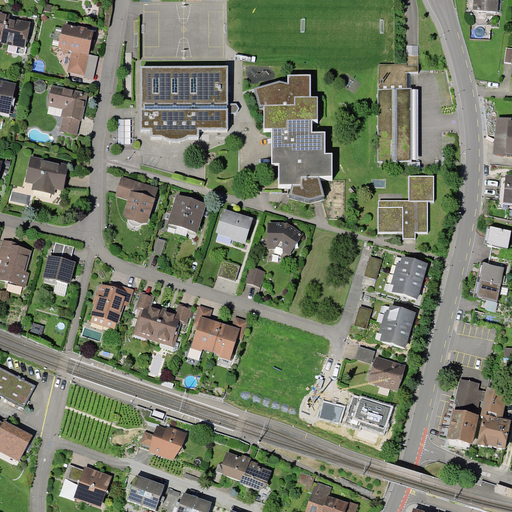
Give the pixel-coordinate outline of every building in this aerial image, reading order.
[(495,15),(495,0),(477,0),(476,12),(476,13),(495,15)] [(8,19),(7,18),(1,44),(23,49),(28,27),(7,22),(8,19)] [(84,73),(92,37),(84,35),(85,33),(78,32),(77,33),(71,32),(71,31),(70,31),(70,32),(62,30),(58,50),(61,51),(63,55),(67,52),(72,53),(68,70),(84,73)] [(511,53),(511,50),(505,50),(503,65),(510,66),(511,53)] [(226,108),(226,81),(226,71),(140,71),(140,110),(143,110),(143,113),(140,113),(140,134),(150,134),(150,141),(160,141),(163,143),(166,144),(170,145),(174,145),(178,145),(181,144),(187,141),(197,141),(197,134),(226,133),(226,115),(234,115),(236,111),(234,108),(226,108)] [(259,110),(263,110),(293,110),(293,102),(310,102),(310,75),(288,75),(287,84),(279,81),(255,88),(259,110)] [(40,94),(43,91),(44,87),(42,84),(38,83),(34,85),(33,89),(36,93),(40,94)] [(12,90),(7,89),(0,88),(0,87),(0,111),(6,113),(8,103),(9,103),(12,90)] [(59,133),(75,137),(83,98),(52,91),(51,95),(49,95),(47,101),(49,102),(48,106),(64,110),(59,133)] [(410,92),(377,92),(377,164),(410,164),(410,92)] [(286,133),(286,125),(311,125),(317,125),(317,102),(310,102),(293,102),(293,110),(263,110),(263,133),(271,133),(286,133)] [(115,140),(131,140),(131,121),(115,121),(115,140)] [(506,155),(511,155),(511,130),(510,130),(510,125),(497,124),(494,155),(506,155)] [(311,137),(311,125),(286,125),(286,133),(271,133),(271,168),(278,168),(278,189),(303,189),(303,184),(300,184),(300,181),(331,181),(331,159),(324,159),(324,137),(311,137)] [(64,178),(64,177),(66,169),(31,161),(26,183),(34,185),(32,191),(52,196),(53,189),(61,191),(62,188),(65,186),(66,181),(64,178)] [(401,210),(377,210),(377,235),(427,235),(427,204),(433,204),(433,179),(407,179),(408,203),(401,203),(401,210)] [(511,179),(504,179),(503,200),(511,201),(511,179)] [(138,187),(122,182),(117,197),(130,201),(124,217),(129,221),(135,220),(139,225),(145,223),(155,192),(145,189),(143,190),(139,189),(138,187)] [(168,226),(181,231),(190,203),(176,199),(171,216),(166,214),(164,220),(169,221),(168,226)] [(204,208),(190,203),(181,231),(195,235),(201,217),(205,218),(207,214),(202,213),(204,208)] [(245,242),(250,224),(223,215),(222,217),(219,218),(221,221),(217,233),(245,242)] [(297,249),(296,245),(301,238),(289,230),(282,227),(267,227),(267,250),(274,250),(273,255),(280,257),(283,253),(288,256),(293,250),(297,249)] [(490,230),(488,240),(486,247),(505,251),(509,234),(490,230)] [(152,255),(160,257),(165,243),(157,240),(152,255)] [(22,275),(28,253),(15,249),(15,252),(9,250),(11,245),(3,242),(0,252),(0,269),(0,270),(0,271),(0,282),(8,284),(8,283),(17,285),(20,274),(22,275)] [(365,268),(378,272),(381,262),(368,259),(365,268)] [(52,295),(64,298),(72,266),(49,260),(43,284),(54,287),(52,295)] [(422,275),(425,267),(402,261),(400,268),(397,267),(394,277),(416,283),(419,275),(422,275)] [(234,283),(239,268),(221,263),(216,278),(234,283)] [(479,284),(498,287),(501,270),(482,267),(479,284)] [(375,282),(378,272),(365,268),(363,278),(375,282)] [(245,284),(258,289),(263,274),(250,270),(245,284)] [(417,293),(414,292),(416,283),(394,277),(392,287),(395,288),(393,295),(415,301),(417,293)] [(495,304),(498,287),(479,284),(476,301),(495,304)] [(130,293),(128,292),(125,291),(126,291),(114,287),(112,292),(101,288),(92,317),(104,321),(102,327),(113,330),(116,321),(122,302),(127,303),(130,293)] [(135,335),(153,340),(162,311),(159,310),(158,311),(158,312),(148,309),(151,299),(141,296),(136,310),(142,311),(139,323),(137,324),(136,328),(136,330),(135,335)] [(165,312),(162,311),(153,340),(160,343),(158,349),(172,353),(175,352),(177,345),(172,343),(172,341),(174,340),(175,336),(174,334),(178,323),(184,325),(188,311),(178,308),(175,317),(166,314),(165,312)] [(371,312),(358,308),(356,318),(368,322),(371,312)] [(385,316),(382,326),(404,332),(407,323),(410,324),(413,316),(390,310),(388,317),(385,316)] [(356,318),(353,328),(365,331),(368,322),(356,318)] [(193,347),(211,353),(219,328),(201,322),(193,347)] [(402,341),(404,332),(382,326),(380,336),(383,336),(381,344),(403,350),(405,342),(402,341)] [(211,353),(229,359),(236,333),(219,328),(211,353)] [(369,365),(371,359),(373,354),(358,350),(355,360),(369,365)] [(403,369),(399,368),(397,369),(393,368),(392,366),(376,361),(372,371),(375,372),(371,384),(379,387),(383,384),(388,385),(388,390),(396,392),(403,369)] [(34,388),(0,370),(0,399),(22,411),(34,388)] [(469,446),(475,419),(474,419),(480,393),(476,392),(477,386),(461,382),(447,441),(469,446)] [(486,447),(503,451),(509,425),(495,422),(501,396),(486,392),(480,419),(483,420),(477,447),(486,449),(486,447)] [(394,407),(353,395),(344,425),(359,429),(360,427),(386,435),(394,407)] [(163,421),(165,416),(153,412),(151,417),(163,421)] [(30,437),(2,422),(0,425),(0,454),(16,463),(30,437)] [(144,435),(139,449),(170,460),(174,449),(181,446),(184,438),(166,431),(164,435),(156,432),(153,438),(144,435)] [(223,477),(224,477),(240,483),(239,486),(240,486),(248,464),(226,456),(223,464),(226,470),(223,477)] [(266,483),(269,475),(247,467),(248,464),(240,486),(257,492),(260,486),(266,483)] [(71,482),(76,469),(69,467),(64,480),(71,482)] [(109,480),(82,472),(73,501),(100,510),(109,480)] [(346,505),(346,506),(327,500),(330,491),(310,485),(312,480),(301,476),(298,484),(305,487),(304,490),(308,491),(307,494),(312,496),(306,511),(354,511),(356,508),(346,505)] [(126,502),(140,507),(149,483),(135,478),(126,502)] [(154,511),(163,489),(149,483),(140,507),(152,511),(154,511)] [(494,492),(511,498),(511,497),(511,491),(496,487),(494,492)] [(176,511),(192,511),(196,500),(196,501),(182,496),(176,511)] [(197,500),(196,500),(192,511),(208,511),(210,506),(197,501),(197,500)]
